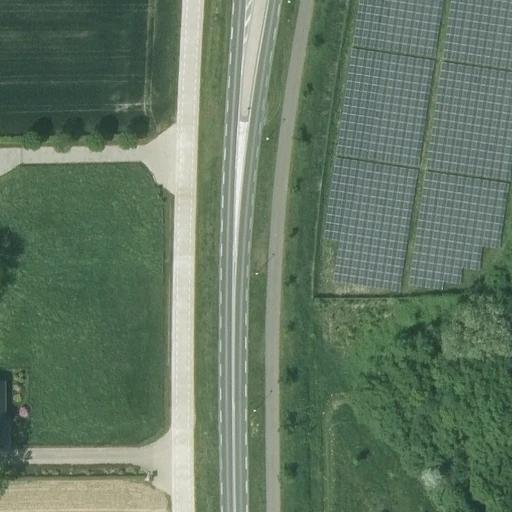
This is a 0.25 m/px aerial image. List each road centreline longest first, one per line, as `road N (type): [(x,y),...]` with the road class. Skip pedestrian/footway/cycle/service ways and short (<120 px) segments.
road 1 (unclassified): [(185,511),(183,314),(196,0)]
road 2 (primary): [(236,511),(236,206)]
road 3 (primary): [(236,206),(273,0)]
road 4 (primary): [(240,0),(236,206)]
